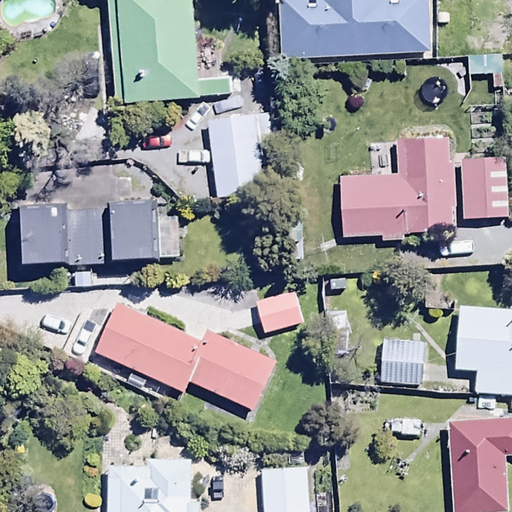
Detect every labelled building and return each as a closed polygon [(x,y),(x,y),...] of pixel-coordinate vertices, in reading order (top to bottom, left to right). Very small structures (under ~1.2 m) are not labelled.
[(192,0),(105,0),(114,107),(231,99),(230,82),(199,85),(192,0)] [(277,0),(280,44),(430,37),(428,0),(277,0)] [(511,25),(511,0),(486,0),(487,11),(509,10),(509,26),(511,25)] [(467,58),(467,79),(503,79),(503,57),(494,57),(494,43),(477,43),(477,58),(467,58)] [(258,103),(207,108),(214,189),(264,185),(258,103)] [(340,160),(343,222),(456,217),(451,118),(393,121),(395,158),(340,160)] [(510,141),(461,140),(460,204),(509,205),(510,141)] [(111,213),(22,211),(23,266),(66,265),(66,271),(116,270),(116,263),(155,262),(154,205),(111,206),(111,213)] [(287,262),(307,263),(307,223),(287,223),(287,262)] [(511,291),(459,289),(455,354),(475,355),(473,378),(511,380),(511,291)] [(253,306),(263,342),(307,330),(298,294),(253,306)] [(200,344),(117,306),(95,354),(185,396),(190,383),(255,413),(277,366),(206,332),(200,344)] [(383,323),(378,369),(431,374),(435,328),(383,323)] [(511,402),(448,405),(452,499),(510,496),(508,442),(511,441),(511,402)] [(146,470),(107,470),(106,511),(198,511),(199,505),(189,505),(189,463),(147,463),(146,470)] [(310,511),(308,470),(260,473),(262,511),(310,511)]
